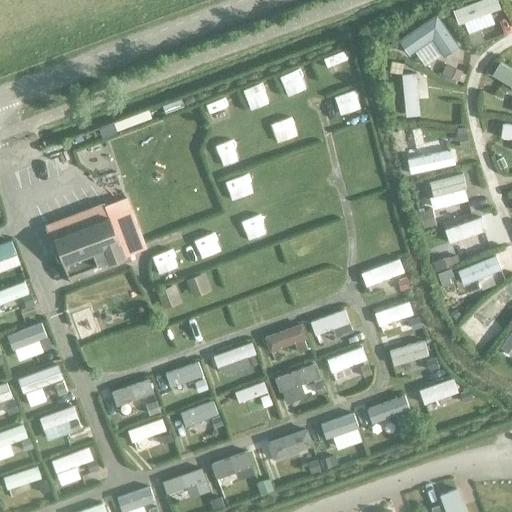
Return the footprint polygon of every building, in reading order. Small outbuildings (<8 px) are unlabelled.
[(435,14),(398,40),(408,54),(430,39),(442,56),(456,47),(435,14)] [(120,200),(45,228),(50,243),(53,241),(66,276),(107,261),(108,262),(110,269),(130,261),(128,255),(145,248),(144,246),(130,210),(125,212),(120,200)] [(0,258),(15,252),(10,239),(0,242),(0,258)] [(402,270),(397,256),(361,270),(366,284),(402,270)] [(203,273),(185,280),(192,298),(210,291),(203,273)] [(0,301),(28,292),(24,281),(0,288),(0,301)] [(181,302),(173,285),(156,292),(163,309),(181,302)] [(407,300),(374,310),(378,323),(411,313),(407,300)] [(348,321),(343,307),(310,319),(315,333),(348,321)] [(45,336),(40,321),(7,334),(12,348),(45,336)] [(306,337),(301,321),(263,334),(269,350),(306,337)] [(422,338),(388,349),(393,364),(427,353),(422,338)] [(254,353),(249,340),(212,354),(216,367),(254,353)] [(365,358),(360,345),(325,358),(330,371),(365,358)] [(201,373),(196,360),(164,371),(169,385),(201,373)] [(318,375),(314,361),(273,375),(278,389),(318,375)] [(63,377),(58,363),(18,376),(23,390),(63,377)] [(451,376),(417,388),(422,401),(456,389),(451,376)] [(151,390),(146,377),(110,390),(115,403),(151,390)] [(0,398),(11,395),(6,380),(0,382),(0,398)] [(266,390),(262,380),(233,390),(237,401),(266,390)] [(402,393),(366,407),(371,422),(408,408),(402,393)] [(216,412),(211,398),(178,411),(184,425),(216,412)] [(77,416),(73,405),(40,417),(44,428),(77,416)] [(352,411),(320,423),(325,437),(357,425),(352,411)] [(164,428),(160,417),(126,429),(130,440),(164,428)] [(0,444),(26,436),(22,423),(0,430),(0,444)] [(306,426),(264,440),(270,457),(312,442),(306,426)] [(93,459),(88,446),(51,459),(55,472),(93,459)] [(247,448),(210,462),(215,476),(252,462),(247,448)] [(39,477),(36,465),(3,476),(7,487),(39,477)] [(200,465),(160,480),(164,494),(205,479),(200,465)] [(147,485),(115,495),(120,509),(152,499),(147,485)] [(464,511),(456,490),(439,496),(444,511),(464,511)] [(104,511),(102,502),(69,511),(104,511)]
